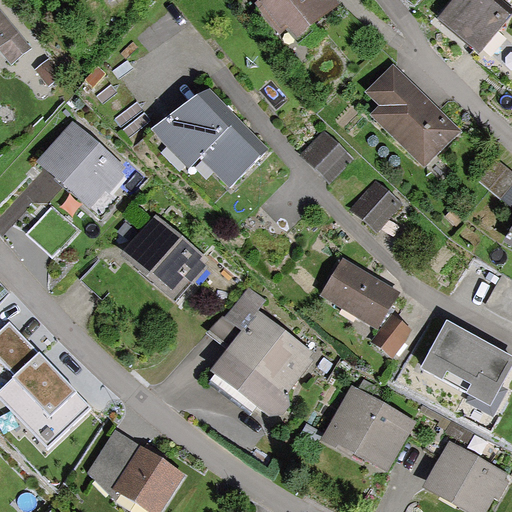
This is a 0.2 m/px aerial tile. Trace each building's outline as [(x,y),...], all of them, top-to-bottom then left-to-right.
[(261,0),(256,3),(280,34),(286,28),(296,39),(340,3),(337,0),(261,0)] [(494,0),(450,0),(436,17),(478,54),(511,14),(494,0)] [(31,46),(0,10),(0,49),(12,63),(31,46)] [(51,58),(36,70),(49,85),(63,73),(51,58)] [(381,106),(372,115),(425,168),(462,132),(395,64),(367,92),(381,106)] [(199,159),(230,190),(269,147),(208,87),(152,129),(190,168),(199,159)] [(74,120),(37,162),(91,209),(107,191),(110,194),(128,174),(124,171),(128,167),(74,120)] [(298,155),(329,185),(354,159),(324,129),(298,155)] [(480,181),(511,207),(511,172),(499,160),(480,181)] [(352,207),(377,231),(403,203),(378,179),(352,207)] [(52,208),(28,234),(52,257),(76,230),(52,208)] [(157,215),(122,254),(175,301),(191,283),(195,286),(209,271),(203,265),(207,259),(157,215)] [(511,228),(503,243),(511,247),(511,228)] [(320,296),(376,330),(399,291),(343,258),(320,296)] [(122,281),(100,260),(81,280),(103,301),(122,281)] [(511,321),(511,279),(503,274),(485,307),(511,321)] [(267,301),(248,287),(225,318),(222,316),(210,333),(230,348),(213,370),(217,374),(210,383),(252,414),(259,406),(271,415),(283,414),(290,405),(288,392),(317,355),(259,312),(267,301)] [(372,342),(392,357),(412,331),(392,316),(372,342)] [(511,370),(511,355),(447,320),(420,368),(470,395),(466,403),(495,419),(511,389),(504,385),(511,370)] [(92,405),(12,324),(0,334),(0,357),(16,373),(0,388),(0,400),(48,449),(92,405)] [(416,423),(352,387),(322,441),(364,465),(367,460),(389,472),(416,423)] [(422,488),(464,511),(486,511),(494,499),(498,501),(510,480),(506,478),(508,473),(452,442),(454,437),(435,426),(422,448),(439,457),(422,488)] [(115,488),(141,447),(116,430),(89,472),(116,501),(121,492),(115,488)] [(121,492),(151,511),(158,511),(183,474),(141,447),(115,488),(121,492)]
